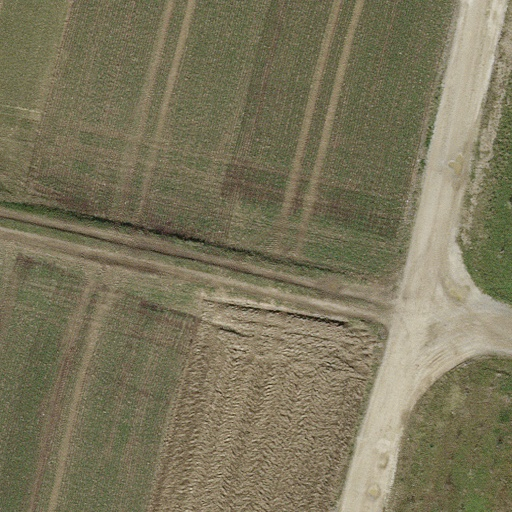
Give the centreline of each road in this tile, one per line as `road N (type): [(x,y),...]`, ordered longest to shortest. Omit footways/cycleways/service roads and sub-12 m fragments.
road 1 (track): [(488,0),(371,511)]
road 2 (track): [(0,212),(468,319)]
